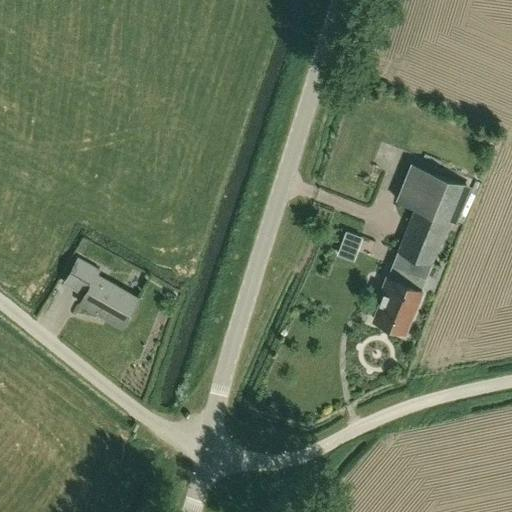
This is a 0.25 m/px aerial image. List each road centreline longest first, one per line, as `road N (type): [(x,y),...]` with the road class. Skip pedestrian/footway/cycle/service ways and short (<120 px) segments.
road 1 (tertiary): [(205,458),(339,0)]
road 2 (tertiary): [(205,458),(278,464),(395,410),(511,385)]
